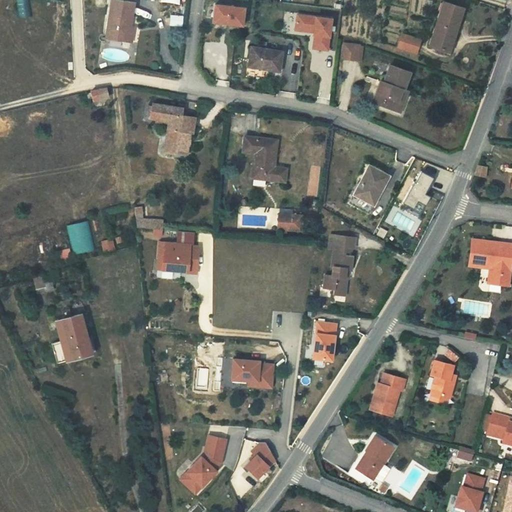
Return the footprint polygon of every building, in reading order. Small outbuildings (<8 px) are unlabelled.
[(16,0),(18,16),(28,16),(27,0),(16,0)] [(126,41),(128,23),(132,23),(136,2),(125,0),(110,0),(106,37),(126,41)] [(455,26),(461,8),(441,1),(427,44),(444,50),(453,25),(455,26)] [(211,23),(240,26),(242,8),(213,5),(211,23)] [(325,50),(329,19),(294,15),(292,30),(308,32),(308,30),(311,30),(311,32),(310,35),(312,35),(310,48),(325,50)] [(138,24),(132,23),(128,23),(126,41),(135,42),(138,24)] [(396,45),(414,51),(418,39),(401,32),(396,45)] [(358,61),(360,46),(339,43),(337,58),(358,61)] [(276,71),(280,50),(249,45),(246,64),(276,71)] [(373,102),(392,109),(400,89),(407,70),(386,64),(378,85),(375,84),(371,93),(375,94),(373,102)] [(93,100),(108,97),(106,88),(91,90),(93,100)] [(406,91),(400,89),(392,109),(398,111),(406,91)] [(181,115),(182,108),(153,103),(150,118),(168,121),(167,129),(168,129),(165,150),(186,154),(189,132),(192,133),(195,117),(181,115)] [(245,138),(243,150),(256,151),(253,177),(282,180),(284,169),(273,167),(276,141),(245,138)] [(349,201),(369,212),(383,185),(379,184),(385,174),(368,165),(349,201)] [(474,175),(485,177),(488,166),(479,165),(474,175)] [(432,178),(419,172),(402,204),(412,209),(416,201),(423,206),(428,197),(423,194),(432,178)] [(148,206),(137,207),(137,217),(148,218),(148,206)] [(137,227),(162,228),(163,219),(148,218),(137,217),(137,227)] [(302,220),(290,218),(289,228),(301,230),(302,220)] [(86,221),(66,225),(73,255),(93,250),(86,221)] [(176,232),(175,243),(192,244),(193,233),(176,232)] [(333,292),(343,294),(346,276),(344,276),(345,267),(349,267),(352,253),(348,253),(349,248),(352,249),(354,236),(329,233),(327,246),(333,248),(330,265),(334,266),(332,275),(325,273),(322,285),(334,287),(333,292)] [(111,238),(100,240),(102,251),(113,248),(111,238)] [(175,243),(159,242),(158,259),(163,260),(162,270),(182,271),(182,268),(186,269),(186,271),(196,272),(198,245),(192,244),(175,243)] [(488,283),(508,285),(511,246),(471,242),(469,268),(489,270),(488,283)] [(51,291),(51,283),(43,283),(42,278),(34,278),(35,292),(51,291)] [(273,312),(273,332),(302,331),(302,312),(273,312)] [(80,316),(57,322),(62,341),(52,344),(57,363),(66,360),(96,352),(92,336),(86,337),(80,316)] [(334,324),(315,322),(311,358),(330,360),(334,324)] [(259,361),(232,359),(231,380),(252,381),(257,381),(257,386),(271,388),(273,364),(259,363),(259,361)] [(451,386),(447,384),(451,374),(453,365),(435,360),(431,373),(434,374),(429,392),(431,393),(448,398),(451,386)] [(372,394),(378,396),(374,411),(390,416),(398,390),(402,391),(405,379),(383,372),(380,384),(376,383),(372,394)] [(447,403),(448,398),(431,393),(430,399),(447,403)] [(368,409),(374,411),(378,396),(372,394),(368,409)] [(511,426),(509,426),(511,421),(492,416),(487,434),(504,438),(502,443),(511,445),(511,426)] [(209,434),(198,456),(185,471),(200,483),(212,468),(211,467),(217,460),(224,439),(209,434)] [(394,449),(376,437),(367,450),(371,453),(355,478),(369,486),(394,449)] [(265,443),(258,443),(250,451),(256,456),(245,467),(256,478),(274,459),(265,443)] [(473,451),(465,448),(463,458),(470,460),(473,451)] [(355,478),(371,453),(367,450),(364,449),(348,474),(355,478)] [(200,483),(185,471),(180,478),(195,490),(200,483)] [(467,475),(464,489),(462,488),(457,508),(467,510),(466,511),(477,511),(482,493),(480,493),(484,478),(467,475)] [(511,511),(511,478),(503,511),(511,511)]
